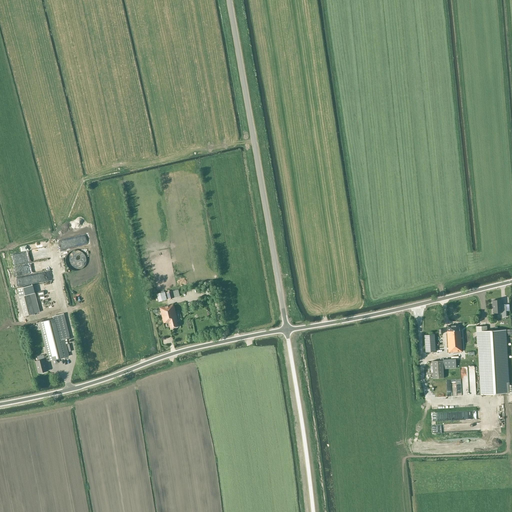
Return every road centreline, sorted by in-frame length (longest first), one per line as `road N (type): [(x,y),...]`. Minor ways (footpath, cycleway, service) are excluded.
road 1 (unclassified): [(286,331),(230,0)]
road 2 (unclassified): [(0,405),(66,392),(188,350),(286,331)]
road 3 (unclassified): [(286,331),(511,282)]
road 4 (unclassified): [(312,511),(286,331)]
